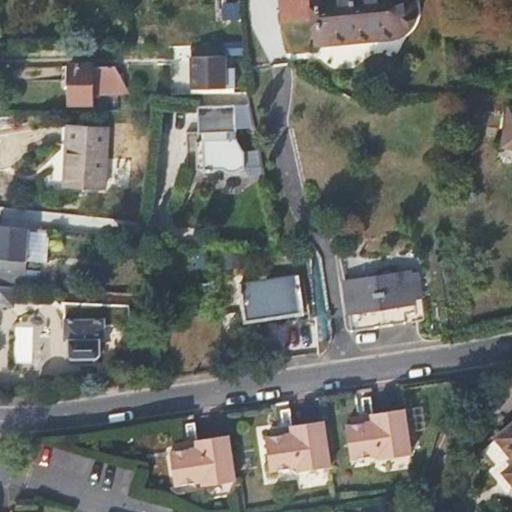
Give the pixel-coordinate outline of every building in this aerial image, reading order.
[(311,0),(312,5),(280,7),(281,21),(313,18),(315,42),(391,36),(395,35),(399,32),(404,29),(407,25),(410,21),(412,16),(413,11),(413,6),(411,0),(311,0)] [(226,43),(226,48),(227,54),(242,53),(242,44),(242,42),(226,43)] [(236,70),(226,68),(227,57),(195,57),(195,90),(235,88),(236,70)] [(93,67),(62,68),(63,83),(70,82),(70,104),(94,103),(94,95),(93,67)] [(94,95),(118,96),(134,95),(117,67),(93,67),(94,95)] [(250,178),(266,174),(253,105),(201,106),(201,134),(206,133),(206,139),(203,142),(199,142),(200,169),(203,170),(205,171),(207,172),(208,173),(217,173),(220,170),(225,169),(232,172),(241,172),(248,168),(250,178)] [(511,110),(506,109),(499,147),(511,149),(511,110)] [(111,185),(109,126),(70,127),(71,185),(111,185)] [(29,228),(0,225),(0,287),(12,288),(21,288),(29,228)] [(346,283),(351,313),(416,305),(415,300),(423,299),(420,275),(412,276),(412,274),(371,280),(369,262),(353,256),(343,257),(346,283)] [(296,278),(241,286),(247,324),(303,314),(296,278)] [(0,287),(0,304),(11,306),(12,288),(0,287)] [(68,340),(72,341),(72,359),(101,358),(100,341),(107,341),(106,319),(68,320),(68,340)] [(373,424),(347,428),(352,461),(378,458),(380,461),(411,456),(405,413),(373,417),(373,424)] [(332,467),(325,423),(292,428),(294,435),(267,439),(272,472),(298,469),(299,473),(332,467)] [(511,426),(496,440),(511,458),(511,468),(506,475),(511,481),(511,426)] [(237,482),(230,437),(196,441),(197,449),(171,452),(176,485),(202,482),(203,486),(237,482)] [(32,499),(12,498),(12,510),(31,510),(32,499)]
